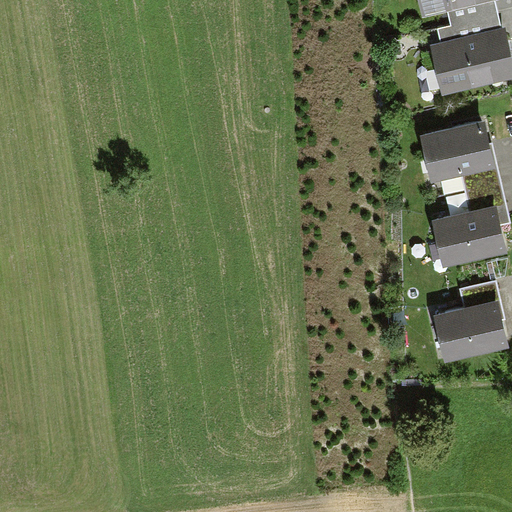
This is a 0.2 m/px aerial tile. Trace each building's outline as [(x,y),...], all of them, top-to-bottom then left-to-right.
[(419,0),(423,16),(449,10),(496,0),(419,0)] [(496,0),(449,10),(455,36),(502,24),(496,0)] [(455,36),(431,41),(443,95),(511,78),(511,43),(506,23),(502,24),(455,36)] [(483,116),(416,131),(427,184),(463,175),(495,167),(489,141),(483,116)] [(511,221),(494,140),(489,141),(495,167),(463,175),(470,207),(502,199),(509,225),(511,224),(511,221)] [(470,207),(434,215),(445,265),(511,248),(511,238),(509,225),(502,199),(470,207)] [(464,303),(431,311),(445,361),(511,345),(511,338),(497,278),(460,287),(464,303)]
